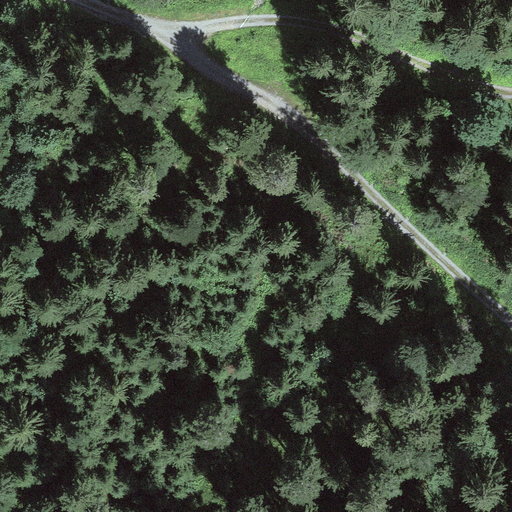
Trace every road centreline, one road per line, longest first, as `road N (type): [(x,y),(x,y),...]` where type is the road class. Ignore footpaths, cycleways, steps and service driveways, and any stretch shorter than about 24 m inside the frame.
road 1 (track): [(511,323),(292,117),(156,33)]
road 2 (track): [(511,92),(317,19),(156,33)]
